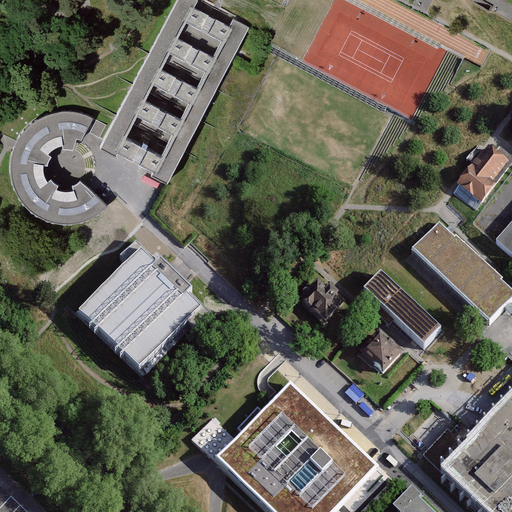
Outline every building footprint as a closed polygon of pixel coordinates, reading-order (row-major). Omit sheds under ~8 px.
[(150,177),(148,181),(164,189),(185,150),(251,28),(235,19),(231,27),(195,7),(199,1),(197,0),(179,0),(96,152),(113,161),(114,158),(150,177)] [(105,209),(79,183),(75,187),(71,189),(72,193),(66,194),(59,194),(54,192),(56,188),(52,185),(49,181),(45,184),(42,178),(40,173),(40,166),(45,167),(46,163),(49,158),(46,156),(49,152),(55,148),(60,147),(61,151),(66,151),(71,152),(75,140),(80,142),(92,120),(79,115),(67,113),(57,113),(44,117),(34,122),(24,130),(16,140),(13,145),(11,149),(8,165),(8,178),(13,193),(19,204),(26,212),(36,219),(49,225),(66,227),(80,225),(94,219),(105,209)] [(95,120),(84,143),(93,148),(105,124),(95,120)] [(494,188),(510,166),(490,151),(459,192),(483,211),(498,191),(494,188)] [(511,199),(493,222),(505,232),(511,224),(511,199)] [(487,330),(511,303),(511,297),(502,288),(505,285),(457,241),(455,244),(440,231),(413,260),(487,330)] [(159,266),(137,245),(119,263),(127,271),(75,326),(137,385),(189,330),(195,336),(213,317),(191,296),(194,293),(161,262),(159,266)] [(382,274),(364,293),(377,306),(394,322),(423,350),(441,331),(382,274)] [(323,334),(343,312),(337,307),(339,304),(330,295),(327,298),(318,290),(298,311),(323,334)] [(394,322),(377,306),(372,311),(389,327),(394,322)] [(384,384),(404,362),(378,340),(359,361),(384,384)] [(190,443),(261,511),(339,511),(378,472),(287,385),(259,414),(256,410),(235,432),(239,435),(233,440),(219,427),(221,425),(215,420),(213,422),(212,421),(190,443)] [(511,511),(511,405),(437,485),(466,511),(511,511)] [(412,488),(391,510),(392,511),(434,511),(419,497),(421,496),(412,488)]
